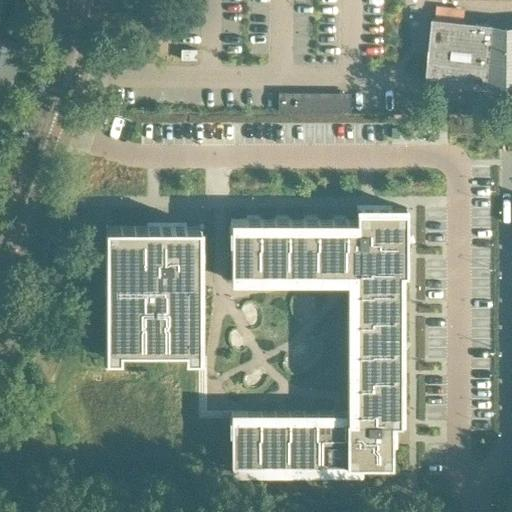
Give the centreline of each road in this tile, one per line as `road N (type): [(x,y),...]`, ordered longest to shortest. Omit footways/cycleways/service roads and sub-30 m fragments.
road 1 (residential): [(483,488),(457,446),(460,186),(450,166),(428,157),(153,158),(39,126)]
road 2 (residential): [(39,126),(79,0)]
